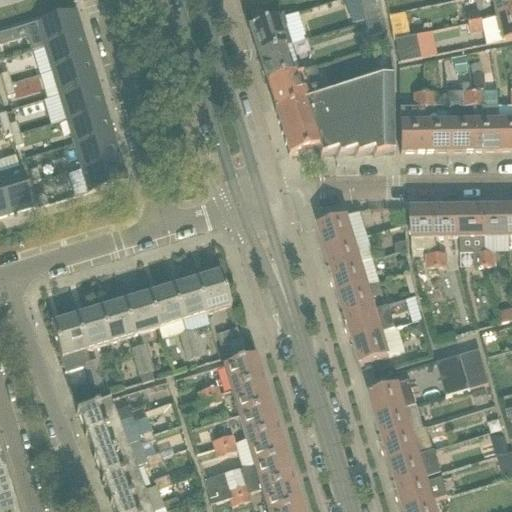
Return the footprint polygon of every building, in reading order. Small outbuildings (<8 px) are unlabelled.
[(359,0),(366,25),(380,21),(375,0),(359,0)] [(511,0),(491,0),(496,21),(511,17),(511,0)] [(76,14),(36,26),(44,51),(83,39),(76,14)] [(467,27),(481,24),(478,14),(464,17),(467,27)] [(398,18),(388,21),(391,34),(407,30),(404,17),(398,18)] [(511,42),(511,17),(496,21),(481,24),(483,35),(486,48),(511,42)] [(283,20),(249,31),(257,58),(292,48),(283,20)] [(380,21),(366,25),(369,39),(384,36),(380,21)] [(483,35),(481,24),(467,27),(469,38),(483,35)] [(14,33),(4,36),(8,47),(18,44),(14,33)] [(409,40),(395,42),(399,67),(401,67),(421,63),(416,38),(409,40)] [(83,39),(44,51),(51,75),(91,63),(83,39)] [(266,86),(300,75),(292,48),(257,58),(266,86)] [(467,74),(465,61),(453,63),(455,76),(467,74)] [(91,63),(51,75),(58,99),(98,87),(91,63)] [(317,91),(322,89),(316,72),(300,76),(300,75),(266,86),(275,114),(320,100),(317,91)] [(8,76),(0,78),(4,90),(11,87),(8,76)] [(484,77),(472,77),(472,93),(484,92),(484,77)] [(321,159),(395,157),(392,78),(320,100),(275,114),(290,159),(318,150),(321,159)] [(11,87),(4,90),(7,101),(15,99),(11,87)] [(98,87),(58,99),(66,124),(105,112),(98,87)] [(462,96),(447,96),(449,110),(463,110),(462,95),(462,96)] [(472,95),(462,95),(463,110),(473,110),(472,96),(472,95)] [(511,109),(497,110),(498,155),(511,154),(511,95),(510,95),(511,109)] [(435,96),(424,96),(424,111),(425,111),(435,110),(435,96)] [(481,96),(472,96),(473,110),(473,126),(474,155),(498,155),(497,110),(485,110),(485,109),(482,109),(481,96)] [(424,111),(424,97),(414,97),(414,111),(424,111)] [(105,112),(66,124),(73,148),(113,136),(105,112)] [(0,128),(1,131),(8,128),(5,117),(0,118),(0,128)] [(12,140),(19,137),(16,126),(8,128),(12,140)] [(474,155),(473,126),(449,127),(449,156),(474,155)] [(424,127),(399,128),(400,157),(425,156),(424,127)] [(425,156),(449,156),(449,127),(426,127),(424,127),(425,156)] [(12,140),(8,128),(1,131),(4,142),(12,140)] [(113,136),(73,148),(81,173),(120,160),(113,136)] [(15,151),(23,149),(19,137),(12,140),(15,151)] [(120,160),(81,173),(88,197),(128,185),(120,160)] [(21,171),(0,177),(0,189),(9,218),(33,211),(21,171)] [(40,184),(37,172),(29,175),(32,186),(40,184)] [(0,189),(0,220),(9,218),(0,189)] [(44,197),(37,200),(40,211),(48,209),(44,197)] [(485,211),(460,212),(462,258),(475,258),(475,272),(486,271),(486,257),(486,253),(485,240),(485,211)] [(485,240),(510,240),(509,211),(485,211),(485,240)] [(413,243),(436,242),(436,212),(411,213),(411,242),(413,242),(413,243)] [(436,242),(461,242),(460,212),(436,212),(436,242)] [(349,220),(348,221),(347,220),(319,229),(326,253),(356,244),(349,220)] [(326,253),(329,263),(333,276),(362,268),(363,267),(356,244),(326,253)] [(430,258),(426,258),(427,272),(437,272),(437,257),(430,258)] [(486,257),(486,271),(496,271),(496,257),(486,257)] [(448,258),(437,258),(437,272),(448,272),(448,258)] [(368,291),(362,268),(333,276),(337,288),(340,299),(368,291)] [(207,318),(231,311),(220,276),(196,283),(207,318)] [(182,325),(207,318),(196,283),(172,290),(182,325)] [(158,333),(182,325),(172,290),(148,298),(158,333)] [(375,313),(372,303),(368,291),(340,299),(347,323),(376,314),(375,313)] [(134,340),(158,333),(148,298),(123,305),(134,340)] [(110,347),(134,340),(123,305),(99,312),(110,347)] [(375,313),(376,314),(347,323),(354,346),(382,337),(396,333),(389,309),(375,313)] [(501,328),(511,325),(511,311),(498,316),(501,328)] [(110,347),(99,312),(75,319),(86,354),(110,347)] [(75,319),(51,327),(66,376),(84,370),(83,368),(89,366),(86,354),(75,319)] [(424,338),(421,326),(408,330),(410,337),(417,341),(424,338)] [(233,360),(245,357),(241,343),(240,343),(237,332),(217,338),(220,350),(229,347),(233,360)] [(180,338),(184,351),(196,348),(193,334),(180,338)] [(354,346),(361,369),(373,366),(390,361),(382,337),(354,346)] [(489,346),(492,357),(500,355),(497,344),(489,346)] [(200,361),(196,348),(184,351),(188,365),(200,361)] [(132,352),(136,366),(148,362),(145,349),(132,352)] [(461,360),(470,394),(489,388),(480,354),(461,360)] [(263,384),(256,359),(223,369),(230,394),(263,384)] [(148,362),(136,366),(140,380),(140,379),(143,387),(148,386),(146,377),(151,376),(152,375),(148,362)] [(89,366),(83,368),(84,370),(87,379),(100,376),(96,364),(89,366)] [(100,376),(87,379),(90,389),(92,394),(97,392),(104,390),(100,376)] [(146,377),(148,386),(154,384),(151,376),(146,377)] [(230,394),(238,419),(271,409),(263,384),(230,394)] [(382,394),(370,398),(377,421),(405,413),(417,409),(410,385),(398,389),(382,394)] [(92,394),(90,389),(70,395),(75,407),(100,400),(97,392),(92,394)] [(199,404),(221,398),(219,390),(197,397),(199,404)] [(490,406),(485,392),(472,396),(477,410),(490,406)] [(221,398),(199,404),(199,405),(201,412),(223,406),(221,398)] [(85,438),(118,426),(114,414),(109,403),(77,415),(76,416),(85,438)] [(238,419),(245,444),(278,434),(271,409),(238,419)] [(161,411),(145,417),(147,422),(162,416),(161,411)] [(143,412),(130,417),(132,421),(133,426),(147,422),(145,417),(143,412)] [(413,436),(405,413),(377,421),(384,444),(413,436)] [(138,439),(133,426),(132,421),(118,426),(85,438),(93,461),(127,448),(127,449),(139,445),(138,444),(140,444),(138,439)] [(155,445),(153,439),(151,434),(138,439),(140,444),(141,449),(155,445)] [(245,444),(253,469),(286,459),(278,434),(245,444)] [(384,444),(388,457),(391,468),(420,459),(413,436),(384,444)] [(215,454),(235,448),(233,440),(212,446),(215,454)] [(127,448),(93,461),(102,484),(135,471),(147,467),(148,467),(146,462),(141,449),(140,444),(138,444),(139,445),(127,449),(127,448)] [(235,448),(215,454),(217,461),(238,455),(235,448)] [(160,457),(146,462),(148,467),(147,467),(149,472),(164,467),(162,461),(160,457)] [(511,457),(510,458),(497,461),(504,484),(511,482),(511,457)] [(0,505),(13,502),(0,459),(0,505)] [(286,459),(253,469),(253,470),(205,485),(212,509),(230,503),(250,497),(261,494),(260,494),(293,484),(286,459)] [(391,468),(395,478),(398,491),(427,482),(420,459),(391,468)] [(102,484),(110,506),(144,494),(135,471),(102,484)] [(168,479),(153,485),(156,491),(157,490),(158,494),(172,490),(170,485),(168,479)] [(427,482),(398,491),(404,511),(411,511),(434,506),(449,501),(443,482),(428,487),(427,482)] [(265,511),(290,511),(301,509),(293,484),(260,494),(261,494),(265,511)] [(158,494),(157,490),(156,491),(144,495),(144,494),(110,506),(112,511),(163,511),(165,511),(163,507),(158,494)] [(253,505),(250,497),(230,503),(232,511),(253,505)] [(15,511),(13,502),(0,505),(0,511),(15,511)] [(164,511),(179,511),(180,511),(178,506),(176,502),(163,507),(165,511),(164,511)]
